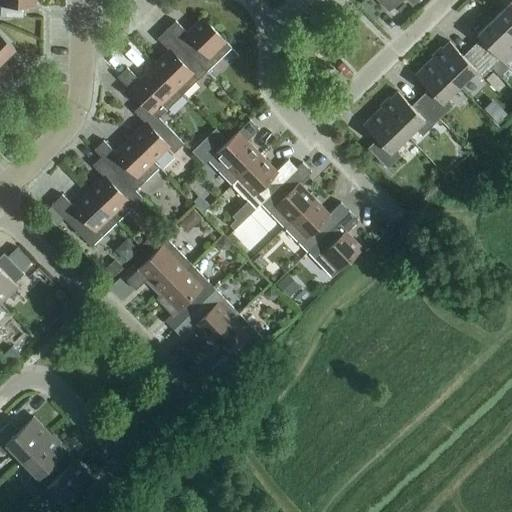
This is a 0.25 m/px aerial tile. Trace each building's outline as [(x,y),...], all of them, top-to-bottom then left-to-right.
[(377,0),(388,11),(399,0),(412,0),(415,3),(418,0),(377,0)] [(511,3),(511,2),(494,19),(511,37),(511,3)] [(175,21),(166,30),(206,71),(231,48),(202,18),(186,33),(175,21)] [(484,43),(475,51),(492,68),(500,60),(504,63),(511,55),(511,37),(494,19),(476,35),(484,43)] [(168,50),(153,65),(182,95),(206,71),(166,30),(157,39),(168,50)] [(0,62),(15,49),(0,33),(0,62)] [(449,42),(432,58),(459,86),(470,76),(477,79),(479,81),(492,68),(475,51),(466,60),(449,42)] [(432,93),(423,101),(440,118),(453,106),(451,104),(448,97),(459,86),(432,58),(415,75),(432,93)] [(117,77),(142,103),(143,103),(158,118),(182,95),(153,65),(138,80),(127,68),(117,77)] [(504,85),(492,73),(485,79),(498,92),(504,85)] [(397,92),(380,108),(407,136),(418,126),(425,129),(427,131),(440,118),(423,101),(414,110),(397,92)] [(145,123),(130,138),(153,162),(154,161),(168,147),(174,153),(183,144),(158,118),(143,103),(142,103),(134,111),(145,123)] [(407,136),(380,108),(363,125),(380,143),(371,152),(387,169),(401,156),(399,154),(396,147),(407,136)] [(259,130),(250,120),(208,160),(232,185),(261,156),(247,141),(259,130)] [(215,130),(192,152),(203,164),(226,141),(215,130)] [(94,150),(101,157),(135,191),(135,190),(159,167),(154,161),(153,162),(130,138),(115,152),(103,141),(94,150)] [(255,209),(261,204),(261,203),(297,169),(296,168),(288,160),(276,171),(261,156),(232,185),(255,209)] [(104,177),(88,192),(117,222),(142,198),(135,190),(135,191),(101,157),(92,165),(104,177)] [(261,204),(284,228),(314,199),(299,184),(311,172),(302,163),(296,168),(297,169),(261,203),(261,204)] [(117,222),(88,192),(73,206),(62,195),(51,205),(91,247),(117,222)] [(209,205),(200,196),(193,202),(202,211),(209,205)] [(284,228),(308,252),(349,212),(341,203),(329,214),(314,199),(284,228)] [(349,212),(308,252),(332,277),(361,248),(346,232),(358,221),(349,212)] [(235,220),(230,225),(234,230),(240,225),(235,220)] [(153,243),(160,237),(156,234),(150,240),(148,239),(142,245),(149,251),(154,245),(153,243)] [(227,250),(232,245),(223,236),(215,244),(220,250),(227,250)] [(160,292),(162,293),(162,294),(192,265),(168,240),(126,281),(135,290),(147,279),(153,285),(150,287),(158,295),(160,292)] [(262,271),(268,265),(260,256),(254,262),(262,271)] [(0,302),(0,303),(18,286),(14,283),(24,274),(7,257),(0,263),(0,302)] [(123,269),(115,260),(106,269),(114,277),(123,269)] [(165,320),(173,329),(215,289),(192,265),(162,294),(162,293),(156,299),(163,306),(171,315),(165,320)] [(287,274),(276,285),(289,297),(300,287),(287,274)] [(273,301),(278,296),(270,288),(262,296),(267,301),(273,301)] [(194,327),(209,342),(239,314),(215,289),(173,329),(182,339),(194,327)] [(239,314),(209,342),(223,357),(212,369),(221,378),(262,338),(239,314)] [(12,365),(20,356),(11,347),(3,356),(12,365)] [(11,450),(22,461),(50,434),(33,417),(15,434),(6,424),(0,430),(0,452),(2,455),(4,453),(11,450)] [(40,494),(47,488),(47,487),(57,477),(49,468),(66,451),(50,434),(22,461),(32,472),(29,479),(27,481),(40,494)] [(47,487),(47,488),(58,498),(53,507),(57,511),(75,511),(83,504),(74,495),(92,477),(75,459),(57,477),(47,487)]
